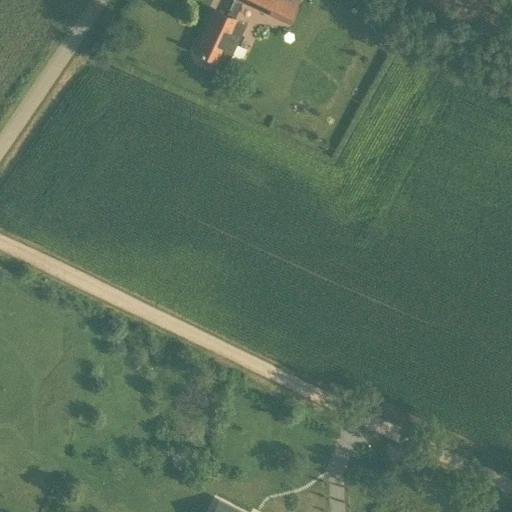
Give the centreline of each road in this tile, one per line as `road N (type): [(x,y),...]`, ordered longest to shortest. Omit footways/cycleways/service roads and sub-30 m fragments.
road 1 (track): [(0,243),(511,489)]
road 2 (tertiary): [(0,146),(98,0)]
